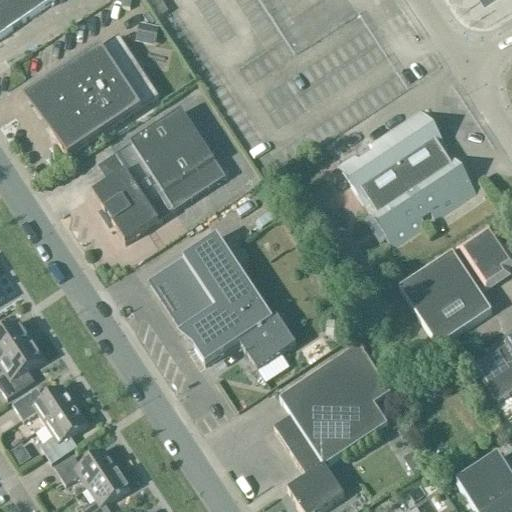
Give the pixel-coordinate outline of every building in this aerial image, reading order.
[(0,0),(0,41),(59,0),(0,0)] [(136,46),(155,50),(159,31),(140,27),(136,46)] [(49,133),(68,162),(159,102),(119,41),(33,97),(52,131),(49,133)] [(336,167),(363,208),(368,205),(370,207),(365,211),(392,252),(426,229),(421,222),(431,216),(435,223),(476,196),(449,155),(444,159),(442,156),(447,153),(421,112),(370,145),(375,153),(359,163),(354,156),(336,167)] [(125,249),(175,216),(164,199),(215,166),(181,115),(114,160),(125,177),(92,198),(125,249)] [(326,217),(323,230),(335,233),(338,220),(326,217)] [(511,266),(490,233),(399,293),(438,352),(491,317),(478,296),(506,277),(504,274),(511,268),(511,266)] [(217,241),(148,287),(148,288),(150,287),(205,370),(239,348),(257,376),(296,350),(277,322),(272,325),(217,241)] [(0,366),(32,345),(19,326),(2,337),(0,333),(0,366)] [(32,345),(0,366),(0,371),(5,379),(0,381),(0,393),(7,405),(35,387),(28,376),(45,365),(32,345)] [(511,347),(473,373),(496,409),(511,398),(511,347)] [(391,399),(359,351),(279,404),(290,421),(274,432),(305,478),(321,467),(324,472),(388,430),(374,410),(391,399)] [(24,427),(37,418),(45,430),(75,411),(62,391),(38,407),(31,397),(12,409),(24,427)] [(40,451),(51,469),(70,457),(63,446),(88,430),(75,411),(45,430),(54,442),(40,451)] [(65,490),(79,481),(87,494),(117,474),(104,455),(80,471),(73,460),(54,473),(65,490)] [(511,511),(511,482),(498,461),(456,488),(471,511),(511,511)] [(327,511),(344,501),(324,472),(321,467),(305,478),(307,482),(287,495),(298,511),(327,511)] [(87,494),(95,506),(85,511),(106,511),(105,510),(130,494),(117,474),(87,494)]
